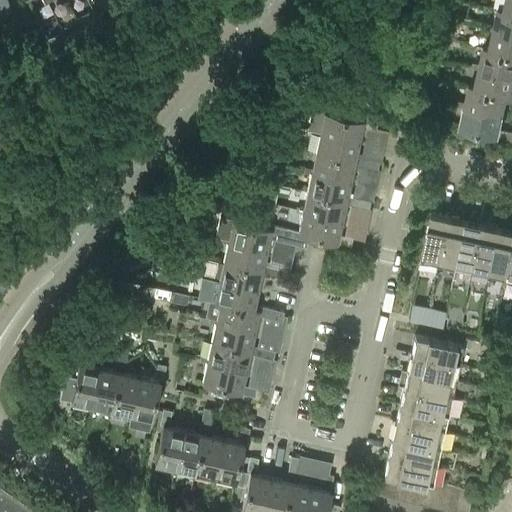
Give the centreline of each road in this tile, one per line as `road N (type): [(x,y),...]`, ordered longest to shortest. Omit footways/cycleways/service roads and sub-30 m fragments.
road 1 (tertiary): [(0,355),(92,222),(279,0)]
road 2 (residential): [(374,320),(407,152),(511,175)]
road 3 (residential): [(374,320),(324,310),(306,319),(284,423),(350,438)]
road 4 (residential): [(106,511),(0,435)]
road 5 (residential): [(350,438),(374,320)]
